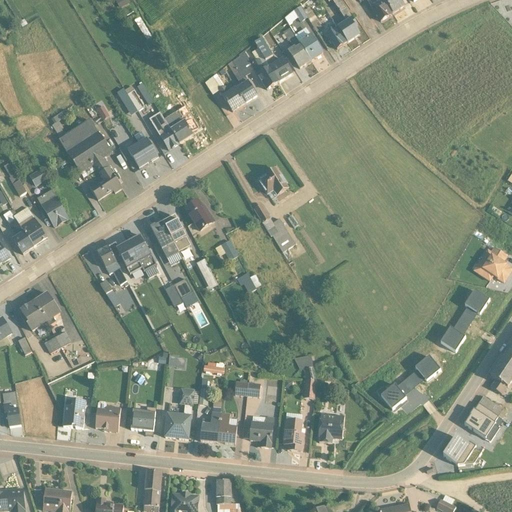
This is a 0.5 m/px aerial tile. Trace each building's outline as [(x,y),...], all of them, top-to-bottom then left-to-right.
[(116,0),(120,9),(131,4),(129,0),(116,0)] [(315,0),(309,0),(300,7),(303,11),(316,1),(315,0)] [(356,29),(358,28),(339,0),(326,0),(329,3),(332,1),(346,23),(337,29),(348,45),(360,36),(356,29)] [(393,16),(382,0),(367,0),(367,1),(371,8),(371,9),(380,24),(393,16)] [(382,0),(393,16),(405,8),(400,0),(382,0)] [(307,19),(300,7),(293,12),(301,24),(307,19)] [(322,29),(309,9),(303,13),(316,33),(322,29)] [(284,20),(289,27),(298,20),(293,13),(284,20)] [(332,45),(336,52),(348,45),(337,29),(327,14),(324,16),(318,19),(328,35),(325,37),(330,46),(332,45)] [(287,53),(300,71),(312,63),(287,24),(282,28),(285,32),(283,34),(283,35),(281,37),(284,41),(286,40),(289,44),(290,44),(294,49),(287,53)] [(323,55),(306,30),(295,37),(312,63),(323,55)] [(145,45),(150,54),(159,49),(153,40),(145,45)] [(278,84),(293,75),(283,60),(277,63),(262,40),(254,45),(258,51),(278,84)] [(256,62),(251,66),(266,92),(278,84),(258,51),(254,53),(252,54),(256,62)] [(251,65),(244,53),(239,58),(246,69),(250,66),(251,65)] [(250,75),(246,69),(239,58),(228,67),(240,87),(236,90),(245,105),(257,97),(245,79),(250,75)] [(217,77),(206,86),(205,86),(212,97),(218,92),(219,92),(232,113),(245,105),(235,90),(229,93),(226,88),(224,89),(217,77)] [(144,109),(131,88),(125,92),(138,113),(144,109)] [(98,109),(103,121),(110,118),(105,106),(98,109)] [(68,117),(65,112),(51,120),(54,125),(52,127),(61,141),(66,138),(62,131),(63,130),(58,123),(68,117)] [(178,112),(164,121),(179,146),(193,137),(178,112)] [(160,114),(149,121),(159,138),(158,139),(162,145),(163,144),(169,152),(179,146),(160,114)] [(80,175),(112,155),(91,122),(60,142),(59,143),(80,175)] [(149,165),(158,159),(146,140),(137,146),(149,165)] [(137,146),(127,152),(139,171),(149,165),(137,146)] [(90,191),(97,202),(113,192),(115,195),(122,190),(109,170),(110,169),(104,160),(80,175),(83,180),(95,172),(102,184),(90,191)] [(14,172),(10,166),(6,169),(10,175),(14,172)] [(46,182),(40,171),(29,177),(35,188),(46,182)] [(265,178),(259,182),(271,201),(276,198),(277,198),(289,190),(286,186),(287,184),(281,177),(280,178),(275,171),(274,172),(272,172),(267,175),(267,177),(265,178)] [(26,194),(15,175),(8,180),(19,198),(26,194)] [(69,221),(52,192),(37,200),(54,229),(69,221)] [(197,202),(185,210),(199,234),(214,224),(209,217),(207,217),(197,202)] [(282,255),(295,247),(279,221),(273,225),(262,206),(253,211),(271,238),(272,238),(282,255)] [(12,210),(10,212),(34,249),(48,240),(27,209),(17,216),(15,213),(17,212),(15,210),(13,211),(12,210)] [(12,241),(22,257),(34,249),(10,212),(3,217),(16,238),(12,241)] [(172,219),(163,224),(179,253),(182,252),(191,248),(176,220),(173,221),(172,219)] [(179,253),(163,224),(154,228),(155,229),(151,231),(161,251),(162,251),(167,260),(179,253)] [(156,267),(140,237),(128,244),(144,273),(156,267)] [(229,243),(214,250),(219,259),(225,255),(230,262),(238,258),(229,243)] [(0,264),(2,264),(9,260),(0,244),(0,264)] [(115,245),(108,249),(116,264),(121,261),(130,277),(142,271),(128,244),(118,249),(115,245)] [(108,249),(97,255),(106,271),(109,277),(113,275),(120,288),(123,286),(124,289),(128,287),(126,284),(108,249)] [(487,252),(473,273),(489,284),(493,278),(503,285),(511,272),(503,265),(507,259),(493,250),(490,254),(487,252)] [(238,275),(246,270),(240,258),(232,263),(238,275)] [(215,280),(207,267),(201,270),(209,283),(215,280)] [(247,275),(237,281),(240,287),(243,285),(248,295),(256,291),(247,275)] [(261,287),(255,276),(250,279),(256,290),(261,287)] [(181,300),(192,294),(185,281),(174,287),(181,300)] [(106,283),(101,287),(106,296),(112,292),(106,283)] [(165,292),(175,309),(183,304),(174,287),(165,292)] [(122,290),(116,293),(124,305),(129,302),(128,300),(132,298),(128,291),(124,293),(122,290)] [(474,293),(465,308),(467,309),(477,316),(480,318),(489,302),(474,293)] [(49,329),(56,325),(53,321),(61,316),(47,295),(35,303),(49,329)] [(35,303),(20,312),(28,325),(27,326),(32,334),(47,325),(35,303)] [(122,308),(116,312),(119,316),(120,316),(121,316),(125,314),(122,308)] [(477,316),(467,309),(452,331),(463,338),(477,316)] [(12,336),(2,320),(0,320),(0,349),(11,347),(6,339),(12,336)] [(455,355),(465,340),(463,338),(452,331),(450,330),(440,345),(455,355)] [(55,339),(61,350),(71,344),(66,334),(55,339)] [(55,339),(44,346),(50,356),(61,350),(55,339)] [(32,354),(24,340),(18,343),(25,357),(32,354)] [(170,355),(170,367),(179,367),(179,356),(170,355)] [(299,371),(314,367),(312,356),(296,360),(299,371)] [(511,360),(505,356),(490,378),(495,382),(490,389),(502,397),(507,389),(508,390),(511,383),(511,360)] [(168,357),(149,357),(148,369),(162,369),(162,362),(168,362),(168,357)] [(424,382),(426,384),(440,372),(429,359),(415,370),(417,372),(424,382)] [(207,363),(206,373),(225,375),(226,369),(218,368),(218,365),(207,363)] [(417,372),(396,389),(404,398),(424,382),(417,372)] [(315,385),(306,384),(304,403),(313,404),(315,385)] [(204,386),(201,386),(199,407),(207,408),(208,392),(203,391),(204,386)] [(261,388),(237,386),(235,397),(260,400),(261,388)] [(381,398),(392,412),(406,401),(404,398),(396,389),(395,387),(381,398)] [(194,406),(196,393),(195,393),(195,392),(180,391),(178,407),(184,408),(183,417),(167,415),(165,440),(188,442),(192,418),(190,418),(191,409),(193,409),(193,406),(194,406)] [(218,446),(221,399),(214,398),(212,414),(211,414),(211,421),(203,421),(200,444),(218,446)] [(483,399),(478,405),(498,418),(502,421),(507,413),(483,399)] [(65,408),(63,429),(72,430),(72,428),(75,428),(75,430),(83,431),(86,404),(81,403),(81,401),(74,400),(73,402),(66,402),(66,407),(65,408)] [(17,404),(4,406),(6,420),(8,420),(9,429),(21,428),(17,404)] [(95,431),(104,431),(104,434),(118,435),(121,410),(106,408),(107,407),(105,404),(100,404),(98,406),(95,431)] [(470,418),(464,427),(490,444),(499,430),(497,429),(498,428),(494,425),(498,418),(478,405),(474,412),(473,411),(469,418),(470,418)] [(131,432),(145,433),(145,437),(153,438),(156,411),(147,410),(146,414),(133,413),(131,432)] [(230,416),(220,415),(218,446),(235,447),(238,422),(229,421),(230,416)] [(301,416),(286,415),(283,447),(287,448),(286,453),(303,454),(305,436),(301,436),(302,423),(301,423),(301,416)] [(319,439),(319,444),(332,446),(332,441),(341,442),(344,419),(321,416),(318,439),(319,439)] [(266,420),(253,419),(252,424),(251,424),(249,443),(257,444),(256,450),(271,451),(274,420),(267,419),(266,420)] [(454,442),(443,458),(457,468),(474,466),(481,455),(463,443),(456,438),(454,442)] [(150,473),(146,473),(144,493),(143,508),(144,508),(143,511),(158,511),(159,509),(161,493),(162,475),(150,473)] [(217,511),(240,511),(239,506),(231,506),(231,500),(231,499),(230,483),(216,483),(216,507),(217,507),(217,511)] [(25,511),(23,491),(0,492),(0,511),(25,511)] [(69,511),(72,494),(45,491),(42,511),(69,511)] [(171,511),(197,511),(198,499),(190,498),(190,496),(181,496),(181,498),(172,497),(171,511)] [(122,511),(123,507),(113,506),(113,504),(106,504),(106,502),(97,501),(95,511),(122,511)] [(441,511),(453,511),(455,509),(440,502),(436,510),(441,511)]
